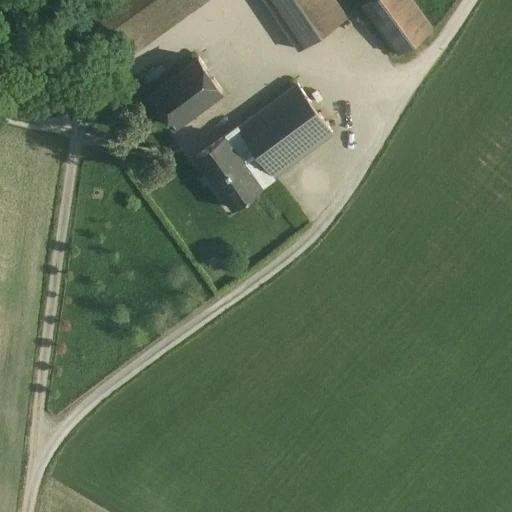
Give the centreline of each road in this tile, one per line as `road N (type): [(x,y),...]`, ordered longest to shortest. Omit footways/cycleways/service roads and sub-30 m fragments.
road 1 (track): [(42,448),(86,398),(267,271),(328,210),(387,123)]
road 2 (track): [(42,448),(85,126)]
road 3 (track): [(231,4),(271,63),(342,55),(387,123)]
road 4 (track): [(387,123),(472,0)]
